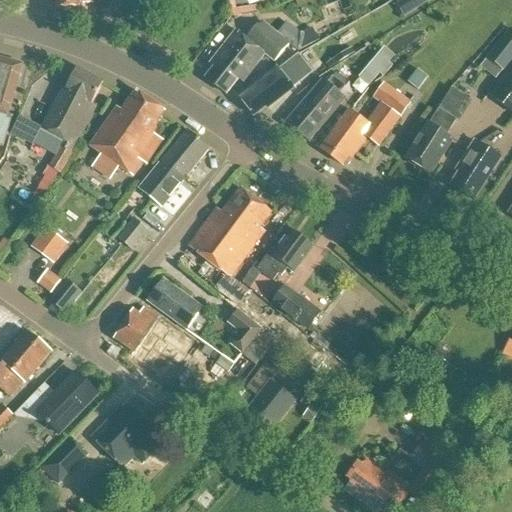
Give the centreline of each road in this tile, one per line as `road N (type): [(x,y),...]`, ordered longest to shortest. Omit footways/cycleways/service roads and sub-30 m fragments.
road 1 (unclassified): [(343,511),(80,348)]
road 2 (tertiary): [(511,285),(245,143)]
road 3 (tertiary): [(245,143),(140,73),(0,26)]
road 4 (residential): [(80,348),(245,143)]
